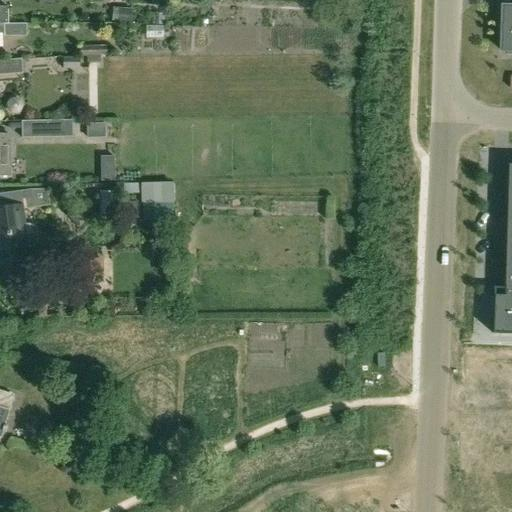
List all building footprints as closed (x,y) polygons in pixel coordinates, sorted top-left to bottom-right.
[(511,7),(502,7),(501,51),(507,51),(507,55),(511,55),(511,7)] [(0,33),(4,34),(14,34),(14,24),(7,24),(0,24),(0,33)] [(22,59),(0,61),(0,75),(23,74),(22,59)] [(26,93),(11,92),(10,111),(25,112),(26,93)] [(21,122),(21,139),(34,139),(34,135),(54,134),(54,138),(71,138),(71,121),(21,122)] [(0,176),(10,177),(10,136),(0,136),(0,176)] [(511,333),(511,164),(507,165),(503,296),(493,295),(492,333),(511,333)] [(34,209),(50,206),(50,204),(57,203),(56,192),(48,193),(48,189),(32,191),(0,195),(0,204),(1,210),(0,209),(0,251),(32,248),(36,245),(38,240),(37,231),(33,226),(28,225),(24,226),(22,211),(34,209)] [(10,411),(14,396),(0,391),(0,436),(2,437),(4,432),(6,433),(8,427),(5,426),(10,411)]
